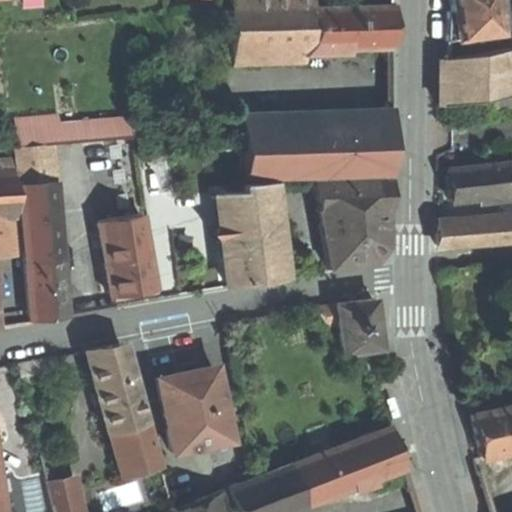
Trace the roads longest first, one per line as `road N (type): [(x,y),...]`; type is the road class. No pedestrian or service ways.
road 1 (residential): [(409,272),(0,339)]
road 2 (tertiary): [(418,0),(409,272)]
road 3 (tertiary): [(409,272),(414,365),(451,511)]
